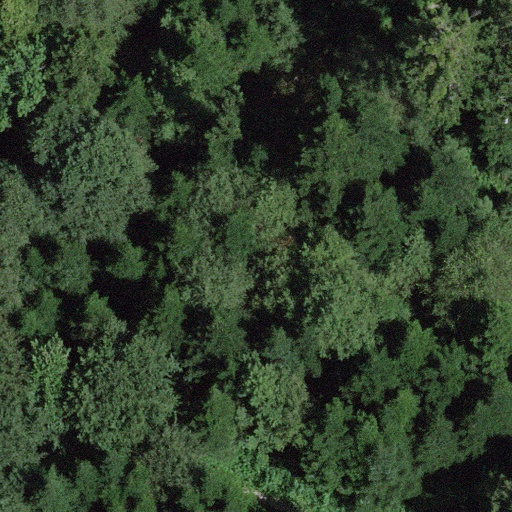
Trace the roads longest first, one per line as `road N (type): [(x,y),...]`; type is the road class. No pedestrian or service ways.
road 1 (track): [(492,0),(372,47),(260,111),(110,239),(51,279),(0,289)]
road 2 (track): [(0,454),(230,490),(291,511)]
